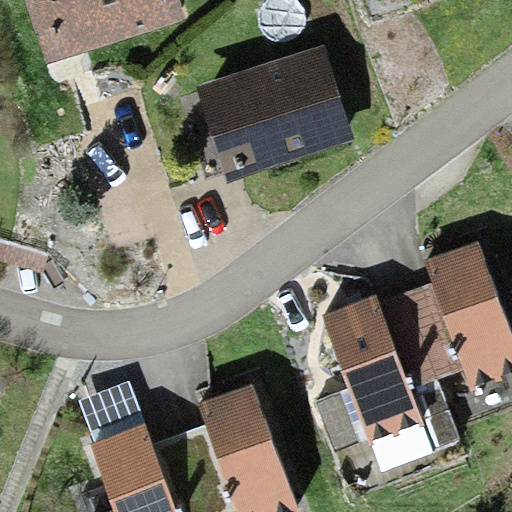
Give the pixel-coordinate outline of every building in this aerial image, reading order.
[(178,0),(31,0),(48,55),(135,29),(139,42),(187,28),(178,0)] [(319,61),(206,100),(223,147),(195,157),(209,196),(349,147),(319,61)] [(0,195),(0,245),(51,263),(66,218),(0,195)] [(511,351),(479,259),(433,275),(474,388),(511,374),(511,351)] [(379,313),(330,331),(369,441),(419,424),(379,313)] [(292,511),(255,405),(209,421),(241,511),(292,511)] [(173,511),(151,445),(99,463),(115,511),(173,511)]
